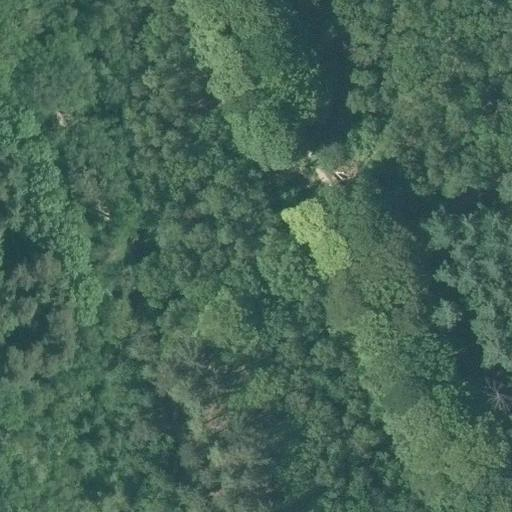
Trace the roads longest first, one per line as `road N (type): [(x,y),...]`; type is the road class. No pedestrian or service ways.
road 1 (track): [(219,0),(480,511)]
road 2 (unknown): [(158,320),(0,22)]
road 3 (unknown): [(183,511),(158,320)]
